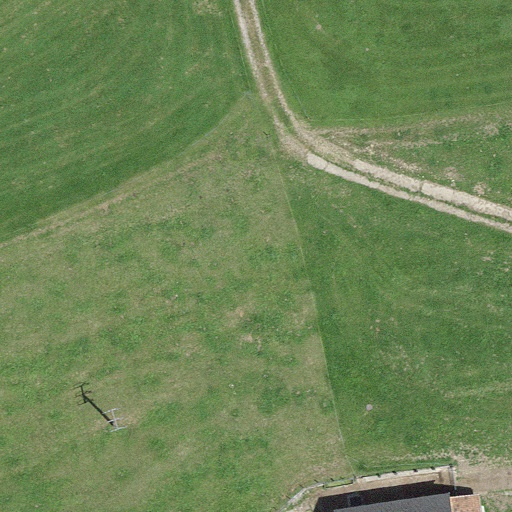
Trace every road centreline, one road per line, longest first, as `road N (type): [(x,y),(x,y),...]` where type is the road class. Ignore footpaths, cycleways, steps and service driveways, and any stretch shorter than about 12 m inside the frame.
road 1 (track): [(244,0),(284,134),(377,179),(511,222)]
road 2 (track): [(511,480),(339,493)]
